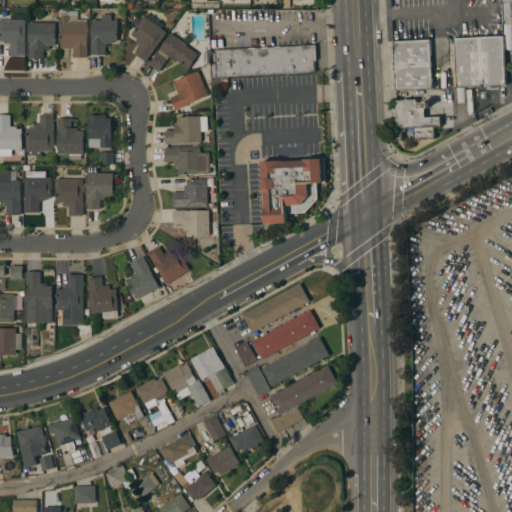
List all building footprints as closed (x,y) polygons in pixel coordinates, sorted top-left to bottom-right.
[(511,0),(511,24),(504,24),(502,0),(511,0)] [(10,56),(10,44),(4,44),(4,41),(0,41),(0,20),(10,20),(10,14),(25,14),(25,56),(10,56)] [(60,16),(69,16),(69,21),(86,21),(86,44),(87,44),(87,57),(73,57),(73,48),(60,48),(60,16)] [(166,32),(145,62),(134,54),(140,46),(134,42),(136,39),(131,35),(144,16),(166,32)] [(90,54),(90,42),(91,42),(91,20),(117,20),(117,41),(111,41),(111,43),(105,43),(105,54),(90,54)] [(28,45),(29,45),(29,22),(55,22),(55,46),(49,46),(49,49),(42,49),(42,58),(28,58),(28,45)] [(187,44),(186,45),(198,54),(192,62),(193,63),(188,69),(179,62),(179,63),(164,52),(164,53),(159,50),(171,33),(187,44)] [(454,38),(475,37),(475,36),(479,35),(479,37),(494,36),(494,33),(502,33),(502,35),(503,35),(506,85),(497,85),(497,87),(491,87),(491,85),(457,87),(454,38)] [(430,39),(430,41),(432,41),(432,46),(430,46),(431,83),(434,83),(434,87),(432,87),(432,89),(395,90),(395,87),(393,87),(393,84),(395,84),(394,71),(393,71),(393,68),(394,68),(394,65),(392,65),(392,62),(394,62),(393,50),(392,50),(392,47),(393,47),(393,41),(425,40),(425,38),(428,38),(428,40),(430,39)] [(214,50),(216,77),(316,72),(314,44),(214,50)] [(148,64),(159,50),(169,57),(158,71),(148,64)] [(208,95),(187,104),(187,105),(175,110),(170,98),(178,94),(173,82),(198,71),(208,95)] [(416,99),(416,108),(419,108),(419,102),(428,102),(428,107),(424,108),(425,117),(439,116),(440,126),(434,127),(434,138),(414,139),(414,128),(405,128),(405,131),(401,131),(402,141),(393,141),(393,127),(392,127),(392,119),(393,119),(392,100),(393,98),(394,98),(395,98),(396,99),(397,100),(416,99)] [(53,151),(41,151),(41,155),(26,155),(26,128),(33,128),(33,124),(39,124),(40,114),(53,114),(53,151)] [(88,119),(87,119),(87,115),(91,115),(91,114),(98,114),(98,115),(105,115),(105,118),(112,118),(111,124),(111,137),(111,147),(100,147),(100,139),(87,139),(88,119)] [(0,115),(10,115),(10,126),(16,126),(16,129),(22,129),(21,139),(22,139),(22,150),(12,150),(12,155),(2,155),(2,150),(0,150),(0,115)] [(201,142),(179,143),(179,144),(166,145),(165,131),(174,130),(174,124),(178,123),(177,117),(200,116),(201,142)] [(57,155),(57,132),(56,132),(56,118),(75,118),(75,120),(70,120),(70,128),(77,128),(77,131),(83,131),(83,155),(57,155)] [(200,146),(200,152),(209,152),(210,173),(178,175),(178,168),(174,168),(173,162),(164,162),(163,148),(200,146)] [(114,164),(100,164),(100,152),(114,152),(114,164)] [(265,224),(264,208),(265,208),(264,189),(262,189),(262,179),(263,179),(262,161),(282,160),(282,161),(304,160),(304,159),(324,158),(325,182),(317,182),(317,199),(305,212),(286,214),(287,223),(265,224)] [(0,171),(10,171),(10,180),(20,180),(20,202),(21,202),(21,215),(6,215),(6,204),(0,204),(0,171)] [(24,177),(25,177),(26,171),(45,171),(45,177),(52,177),(51,198),(45,198),(45,201),(39,200),(39,213),(24,213),(24,177)] [(112,173),(112,196),(107,196),(107,199),(100,199),(100,209),(86,209),(86,198),(87,198),(87,173),(112,173)] [(83,179),(83,216),(69,216),(69,207),(62,206),(62,202),(55,202),(55,194),(56,194),(56,181),(55,181),(55,179),(83,179)] [(207,206),(173,207),(172,192),(184,192),(184,185),(187,185),(186,179),(207,179),(207,206)] [(209,236),(186,236),(186,231),(183,231),(183,224),(173,224),(173,211),(187,210),(187,211),(209,210),(209,236)] [(167,284),(147,253),(159,246),(164,254),(170,250),(173,254),(178,250),(190,270),(167,284)] [(137,299),(127,281),(132,278),(131,276),(136,273),(130,263),(143,256),(150,268),(149,268),(159,287),(137,299)] [(22,279),(11,279),(11,266),(22,266),(22,279)] [(25,323),(26,305),(26,285),(26,272),(41,272),(40,283),(46,283),(46,286),(52,286),(52,305),(52,323),(25,323)] [(84,288),(82,288),(82,289),(83,289),(83,325),(63,325),(63,310),(56,310),(56,289),(63,289),(63,286),(68,286),(68,275),(84,275),(84,288)] [(88,278),(102,276),(103,286),(110,285),(110,289),(116,288),(118,311),(117,311),(118,317),(103,319),(102,313),(91,314),(88,278)] [(300,283),(310,301),(303,305),(303,306),(301,307),(300,306),(288,313),(289,314),(287,315),(286,314),(274,321),(275,321),(272,322),(260,328),(261,329),(258,330),(252,333),(242,315),(300,283)] [(0,322),(0,294),(14,294),(14,322),(0,322)] [(262,359),(252,342),(258,338),(258,337),(260,336),(261,337),(272,331),(272,329),(274,328),(275,329),(286,323),(286,322),(288,321),(289,321),(300,315),(300,314),(302,313),(303,314),(310,310),(320,328),(262,359)] [(0,354),(0,328),(16,328),(16,334),(22,334),(22,349),(16,349),(16,354),(0,354)] [(25,328),(38,328),(38,346),(28,346),(29,337),(27,337),(27,335),(25,335),(25,328)] [(319,337),(329,355),(322,359),(322,360),(320,361),(320,360),(308,367),(306,369),(306,368),(294,374),(294,375),(292,376),(280,382),(280,383),(278,384),(278,383),(271,387),(261,369),(319,337)] [(235,348),(247,341),(257,361),(245,367),(235,348)] [(233,383),(217,393),(208,376),(202,380),(190,359),(213,347),(233,383)] [(163,373),(181,364),(182,366),(186,363),(196,380),(199,379),(210,400),(198,406),(190,392),(179,398),(178,395),(175,396),(163,373)] [(280,415),(270,397),(276,393),(278,391),(279,392),(290,386),(289,385),(292,383),(292,384),(304,378),(303,377),(306,376),(306,377),(318,370),(317,370),(320,368),(321,369),(328,365),(337,383),(280,415)] [(247,376),(248,376),(246,372),(258,366),(271,390),(259,396),(247,376)] [(135,388),(154,378),(155,381),(161,377),(171,395),(159,402),(160,404),(162,402),(162,403),(166,401),(172,411),(170,413),(174,421),(168,425),(166,421),(155,428),(148,415),(151,413),(148,409),(145,403),(144,404),(135,388)] [(131,391),(135,400),(136,400),(137,402),(136,402),(144,417),(138,420),(136,417),(125,423),(122,417),(117,420),(108,402),(131,391)] [(79,415),(94,408),(94,409),(97,407),(98,410),(103,408),(111,425),(96,432),(94,427),(86,431),(79,415)] [(277,433),(270,420),(277,416),(278,417),(297,407),(304,419),(277,433)] [(74,417),(81,439),(73,441),(75,449),(67,451),(65,444),(58,446),(54,433),(50,434),(48,425),(74,417)] [(225,434),(213,441),(204,423),(217,417),(225,434)] [(255,424),(264,441),(243,452),(242,449),(238,451),(230,438),(255,424)] [(17,432),(23,431),(23,428),(28,426),(29,429),(41,427),(43,436),(45,435),(46,441),(45,441),(46,447),(45,447),(45,451),(46,451),(47,454),(35,456),(37,465),(25,468),(17,432)] [(101,436),(114,431),(120,444),(107,450),(101,436)] [(0,457),(0,434),(6,434),(6,437),(10,436),(13,456),(0,457)] [(185,435),(186,437),(190,434),(196,445),(193,447),(196,453),(183,460),(185,464),(177,468),(173,462),(170,463),(162,448),(185,435)] [(218,452),(219,453),(230,446),(239,462),(220,474),(218,471),(214,474),(206,459),(218,452)] [(42,471),(39,458),(51,455),(54,468),(42,471)] [(105,474),(117,469),(117,467),(122,465),(128,480),(130,479),(132,485),(128,487),(126,481),(111,487),(105,474)] [(216,484),(200,499),(199,497),(194,501),(193,500),(191,501),(188,497),(190,496),(184,490),(185,489),(173,477),(179,472),(183,477),(193,468),(200,476),(205,472),(216,484)] [(143,496),(134,484),(147,475),(148,476),(152,473),(159,483),(155,486),(156,487),(143,496)] [(74,486),(95,486),(95,503),(75,503),(74,486)] [(180,493),(190,507),(183,511),(159,511),(158,510),(180,493)] [(13,511),(13,500),(36,500),(36,511),(13,511)]
